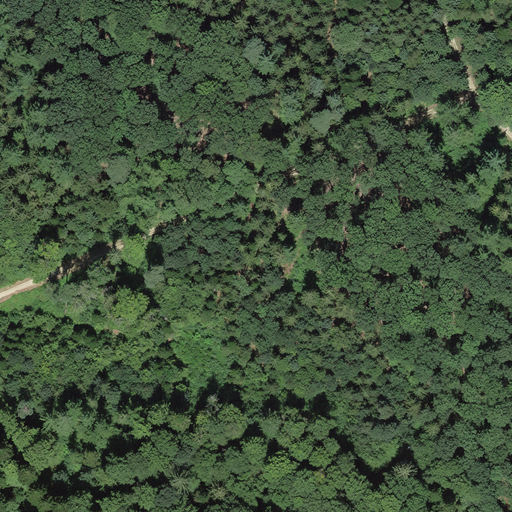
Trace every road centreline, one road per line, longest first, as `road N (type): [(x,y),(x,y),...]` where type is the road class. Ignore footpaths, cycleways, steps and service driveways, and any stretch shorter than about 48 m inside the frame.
road 1 (track): [(0,284),(461,73)]
road 2 (track): [(511,396),(338,511)]
road 3 (track): [(434,0),(461,73),(511,125)]
